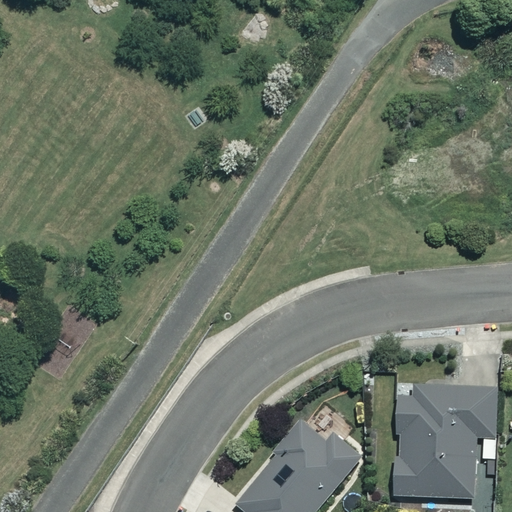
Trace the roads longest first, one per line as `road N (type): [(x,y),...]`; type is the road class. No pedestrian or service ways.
road 1 (unclassified): [(411,0),(355,56),(53,511)]
road 2 (residential): [(141,511),(169,453),(225,382),(291,333),(383,303),(511,294)]
